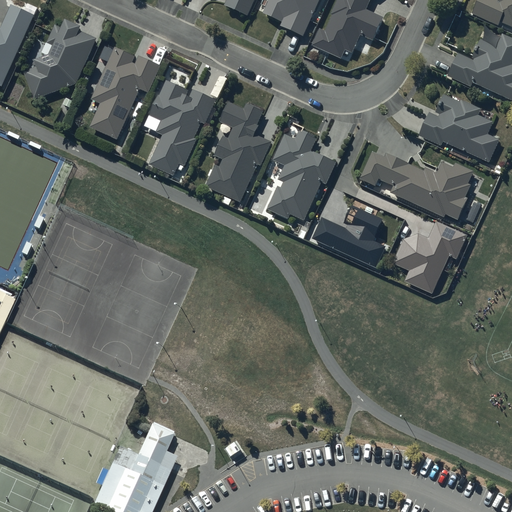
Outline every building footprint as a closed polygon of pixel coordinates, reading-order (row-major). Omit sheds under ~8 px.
[(249,19),(257,0),(229,0),(226,8),(249,19)] [(283,29),(306,39),(323,0),(271,0),(265,16),(285,25),(283,29)] [(321,32),(313,49),(343,63),(346,54),(353,57),(362,39),(374,44),(385,21),(368,13),(373,0),(340,0),(332,18),(334,19),(327,35),(321,32)] [(500,0),(480,0),(472,16),(499,28),(500,25),(511,30),(511,0),(501,0),(500,0)] [(0,86),(4,89),(37,18),(14,7),(4,30),(0,28),(0,86)] [(40,71),(27,76),(36,101),(77,87),(99,41),(81,33),(83,30),(67,22),(63,30),(57,28),(48,46),(55,49),(51,58),(37,63),(40,71)] [(471,89),(474,85),(511,102),(511,40),(503,36),(497,48),(481,41),(472,61),(459,55),(448,79),(471,89)] [(136,60),(116,50),(92,102),(101,106),(91,130),(118,142),(141,92),(149,96),(162,68),(140,58),(137,67),(134,65),(136,60)] [(191,92),(168,82),(162,98),(160,97),(151,117),(164,122),(158,134),(165,137),(152,167),(176,177),(181,166),(187,168),(199,142),(196,141),(204,124),(207,125),(218,101),(195,92),(192,99),(188,97),(191,92)] [(439,119),(430,115),(419,139),(441,149),(443,145),(489,166),(499,144),(487,138),(493,125),(479,119),(481,112),(461,104),(460,106),(442,98),(434,116),(439,118),(439,119)] [(218,167),(208,189),(241,205),(259,167),(263,169),(274,145),(257,137),(260,129),(258,128),(265,113),(249,106),(246,112),(229,105),(220,124),(235,131),(230,142),(225,140),(216,158),(225,162),(222,169),(218,167)] [(284,190),(280,189),(270,211),(291,220),(293,216),(306,222),(323,184),(329,187),(339,164),(315,153),(320,141),(302,133),(299,141),(288,136),(276,162),(287,167),(281,182),(287,185),(284,190)] [(384,160),(373,155),(361,182),(376,189),(380,182),(394,189),(391,196),(445,221),(446,218),(458,223),(468,202),(465,201),(471,188),(468,187),(474,175),(456,166),(454,171),(444,166),(438,177),(426,172),(425,174),(386,156),(384,160)] [(406,284),(433,296),(450,259),(457,262),(468,239),(436,224),(429,241),(419,237),(404,242),(393,266),(410,274),(406,284)] [(0,303),(0,304),(0,332),(16,299),(0,291),(0,303)] [(153,511),(157,505),(171,473),(179,458),(166,452),(175,433),(152,423),(137,455),(119,447),(92,505),(106,511),(153,511)]
